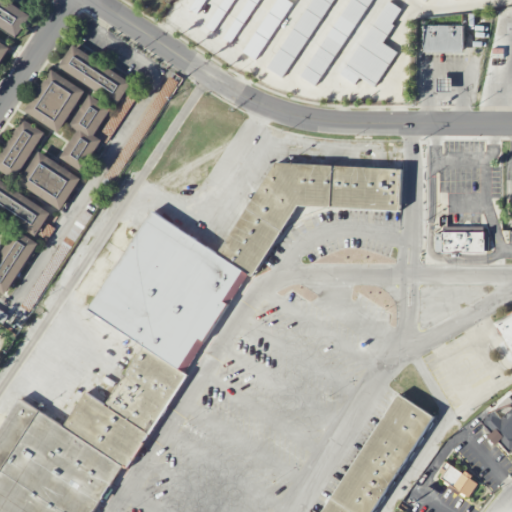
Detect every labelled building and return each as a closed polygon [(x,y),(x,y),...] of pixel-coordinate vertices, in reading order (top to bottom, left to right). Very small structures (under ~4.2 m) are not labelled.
[(0,0),(0,25),(18,37),(32,14),(8,0),(0,0)] [(200,16),(210,1),(209,0),(195,0),(190,9),(200,16)] [(224,0),(207,28),(215,33),(235,0),(224,0)] [(247,0),(226,40),(234,44),(257,0),(247,0)] [(257,61),(293,3),(287,0),(276,0),(244,52),(257,61)] [(333,0),(312,0),(270,69),(285,79),(333,0)] [(373,0),(350,0),(300,75),(316,86),(373,0)] [(374,93),(398,51),(384,43),(403,9),(386,0),(343,75),(374,93)] [(464,52),(464,25),(425,25),(425,52),(464,52)] [(0,65),(11,48),(0,41),(0,65)] [(58,68),(119,105),(116,110),(90,94),(70,126),(78,130),(61,158),(84,172),(104,140),(96,135),(111,112),(114,114),(106,128),(114,133),(136,97),(127,91),(134,81),(73,44),(58,68)] [(25,111),(59,133),(86,91),(52,69),(25,111)] [(453,91),(453,77),(437,77),(437,91),(453,91)] [(46,132),(22,118),(0,155),(0,169),(18,180),(46,132)] [(61,211),(83,178),(40,150),(19,183),(61,211)] [(299,207),(402,212),(404,168),(274,162),(221,252),(149,211),(90,312),(143,343),(107,404),(85,391),(66,425),(19,398),(0,431),(0,511),(91,511),(245,275),(256,281),(299,207)] [(0,212),(45,240),(53,228),(45,224),(53,211),(0,178),(0,212)] [(0,290),(8,295),(39,242),(16,228),(0,255),(0,290)] [(488,252),(488,231),(435,231),(435,252),(488,252)] [(8,313),(0,308),(0,321),(2,323),(8,313)] [(511,310),(495,319),(511,354),(511,310)] [(322,511),(373,511),(434,415),(397,392),(322,511)] [(482,426),(498,413),(511,429),(511,451),(508,455),(482,426)] [(441,480),(446,473),(442,470),(447,463),(478,484),(469,498),(441,480)]
